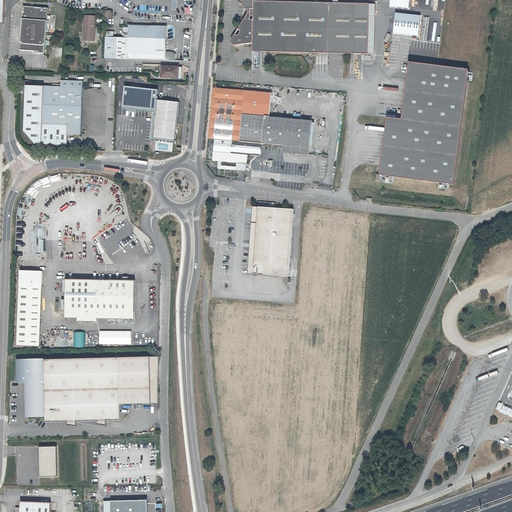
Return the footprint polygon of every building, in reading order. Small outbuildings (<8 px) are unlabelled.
[(241,0),(248,13),(243,22),(232,40),(232,42),(232,44),(234,45),(236,45),(253,43),(253,51),(370,54),(371,4),(274,1),(273,0),(241,0)] [(185,6),(185,15),(193,14),(193,5),(185,6)] [(49,9),(43,8),(30,7),(25,7),(22,51),(27,51),(37,52),(37,54),(41,54),(46,54),(49,9)] [(83,40),(95,40),(96,16),(84,16),(83,40)] [(129,38),(128,59),(166,61),(167,52),(168,27),(130,25),(130,27),(129,38)] [(128,59),(129,38),(106,37),(105,58),(122,59),(128,59)] [(173,52),(167,52),(166,61),(176,61),(176,55),(173,52)] [(470,71),(411,64),(403,121),(388,119),(381,176),(455,186),(470,71)] [(161,66),(161,78),(179,80),(179,67),(161,66)] [(61,87),(52,86),(44,86),(26,86),(24,133),(36,145),(68,145),(69,135),(82,135),(83,81),(61,80),(61,84),(61,87)] [(273,93),(213,87),(209,139),(249,142),(254,143),(254,147),(262,148),(263,144),(283,146),(310,149),(313,121),(271,117),(273,93)] [(179,103),(157,101),(157,103),(155,123),(153,139),(175,141),(179,103)] [(155,123),(157,103),(149,102),(146,122),(155,123)] [(310,149),(283,146),(283,153),(309,156),(310,149)] [(251,207),(249,274),(290,276),(292,209),(251,207)] [(18,346),(41,347),(45,287),(46,272),(23,270),(22,285),(18,346)] [(99,321),(136,322),(137,284),(69,282),(69,319),(80,319),(80,324),(99,324),(99,321)] [(85,332),(74,332),(74,348),(85,348),(85,332)] [(159,357),(122,358),(123,405),(159,403),(159,357)] [(122,358),(19,359),(19,383),(29,383),(30,417),(49,417),(49,422),(72,421),(72,425),(80,426),(80,421),(101,420),(102,424),(110,426),(111,421),(124,420),(123,405),(122,358)] [(511,410),(505,408),(502,414),(511,418),(511,410)] [(58,447),(42,447),(42,476),(58,476),(58,447)] [(150,511),(150,501),(114,501),(113,511),(150,511)] [(52,511),(53,503),(24,502),(23,508),(18,507),(18,511),(16,511),(52,511)]
